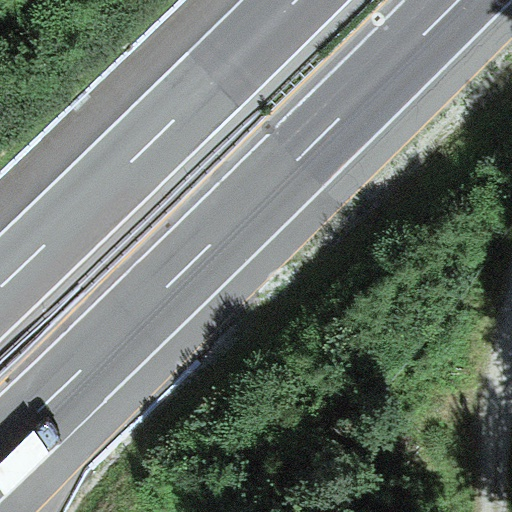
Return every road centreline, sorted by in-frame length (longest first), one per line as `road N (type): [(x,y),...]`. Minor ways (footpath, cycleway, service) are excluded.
road 1 (motorway): [(0,448),(458,0)]
road 2 (motorway): [(295,0),(0,288)]
road 3 (track): [(511,330),(497,511)]
